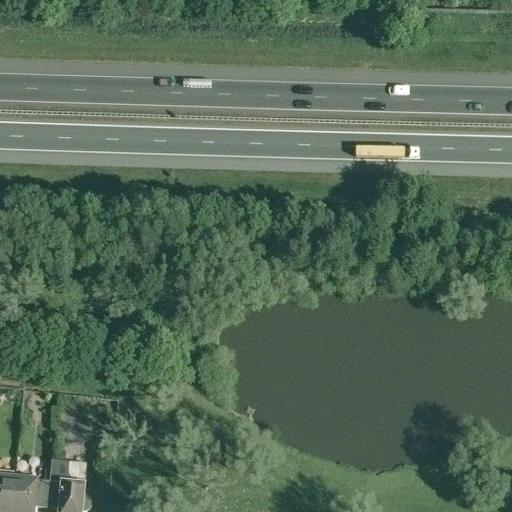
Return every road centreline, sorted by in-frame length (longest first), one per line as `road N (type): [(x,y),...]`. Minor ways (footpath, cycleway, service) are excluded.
road 1 (motorway): [(0,137),(511,153)]
road 2 (motorway): [(511,103),(0,88)]
